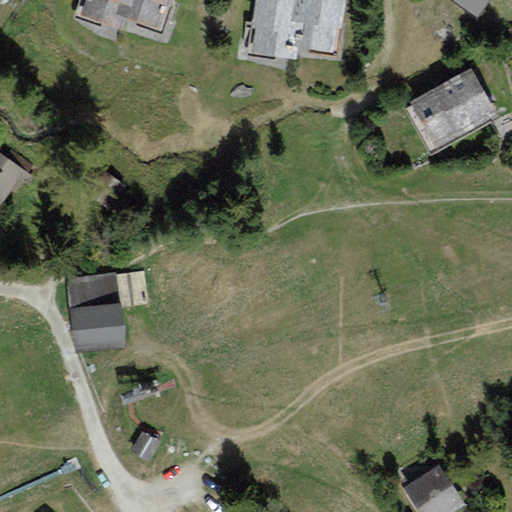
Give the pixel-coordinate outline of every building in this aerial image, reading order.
[(79,0),(73,18),(117,31),(120,23),(157,34),(166,0),(79,0)] [(248,0),(244,29),(248,30),(244,56),(276,61),(277,51),(334,57),(341,0),(248,0)] [(446,0),(471,18),(483,0),(446,0)] [(467,72),(404,103),(429,153),(492,122),(467,72)] [(0,162),(0,201),(11,188),(21,195),(31,181),(25,177),(31,170),(9,155),(3,164),(0,162)] [(105,213),(121,191),(100,176),(84,199),(105,213)] [(69,282),(77,357),(126,352),(122,310),(150,307),(146,274),(69,282)] [(172,376),(119,395),(123,407),(176,387),(172,376)] [(141,433),(130,454),(150,465),(161,443),(141,433)] [(401,489),(415,511),(448,511),(460,505),(437,467),(401,489)]
